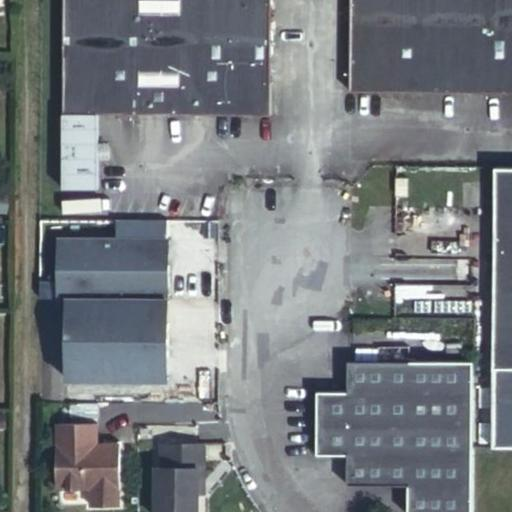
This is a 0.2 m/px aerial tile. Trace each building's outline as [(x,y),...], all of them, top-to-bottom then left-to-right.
[(266,0),(59,0),(59,190),(92,190),(92,161),(93,145),(93,115),(267,115),(266,0)] [(511,0),(342,0),(342,90),(511,90),(511,0)] [(93,145),(92,161),(103,161),(104,145),(93,145)] [(511,166),(487,166),(486,449),(511,449),(511,166)] [(169,239),(59,238),(59,298),(68,298),(68,378),(168,379),(169,239)] [(470,511),(472,356),(347,355),(346,385),(315,385),(316,449),(346,448),(346,478),(406,479),(406,510),(470,511)] [(96,423),(57,423),(57,485),(90,485),(90,502),(117,502),(117,447),(104,447),(104,442),(96,442),(96,423)] [(198,511),(199,493),(199,443),(162,443),(161,467),(156,467),(155,511),(198,511)]
